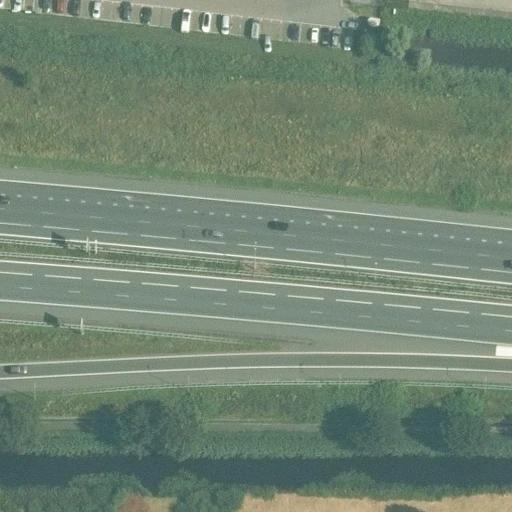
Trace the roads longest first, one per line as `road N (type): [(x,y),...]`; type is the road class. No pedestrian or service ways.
road 1 (motorway): [(511,267),(0,221)]
road 2 (motorway): [(0,280),(511,324)]
road 3 (motorway): [(0,372),(309,360),(511,364)]
